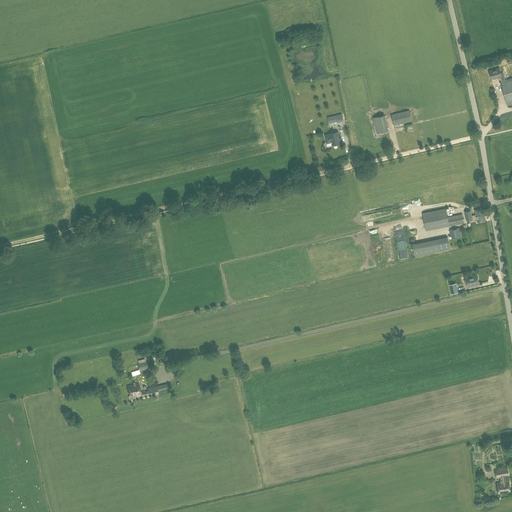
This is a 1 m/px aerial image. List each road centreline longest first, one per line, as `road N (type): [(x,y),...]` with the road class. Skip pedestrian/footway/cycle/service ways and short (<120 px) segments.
road 1 (track): [(0,246),(480,134)]
road 2 (unclassified): [(511,331),(449,0)]
